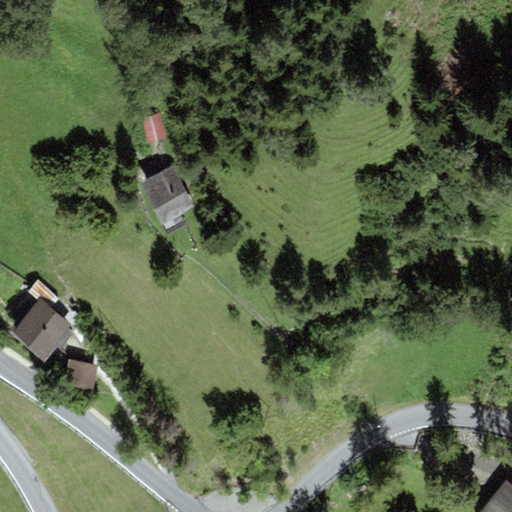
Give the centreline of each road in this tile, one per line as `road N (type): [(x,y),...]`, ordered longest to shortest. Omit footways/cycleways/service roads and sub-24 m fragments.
road 1 (tertiary): [(511,426),(392,420),(295,511)]
road 2 (tertiary): [(200,511),(0,361)]
road 3 (unknown): [(179,494),(148,426),(72,305)]
